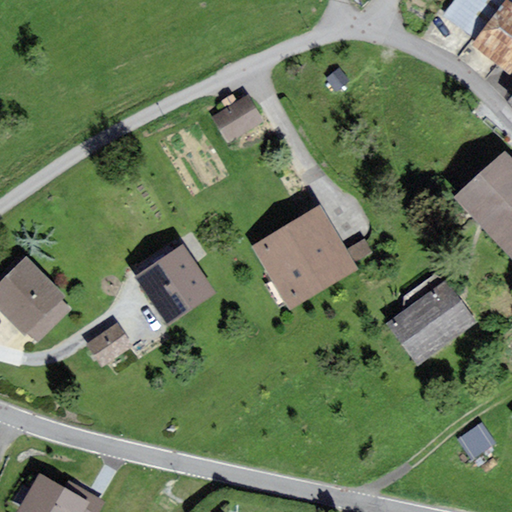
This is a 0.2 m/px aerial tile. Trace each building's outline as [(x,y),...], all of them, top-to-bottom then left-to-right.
[(511,75),(511,73),(511,0),(454,0),(444,15),(475,39),(470,45),(511,75)] [(216,117),(228,139),(260,122),(248,99),(216,117)] [(511,161),(504,152),(453,197),(511,263),(511,161)] [(257,245),(291,304),(355,268),(322,209),(257,245)] [(349,243),(357,257),(373,247),(365,234),(349,243)] [(142,276),(169,319),(212,292),(185,249),(142,276)] [(25,261),(0,285),(0,304),(27,332),(62,297),(25,261)] [(393,324),(419,359),(473,320),(447,285),(393,324)] [(114,327),(84,347),(100,370),(130,350),(114,327)] [(495,445),(482,425),(461,437),(474,458),(495,445)] [(68,490),(41,476),(21,511),(96,511),(103,501),(71,484),(68,490)]
